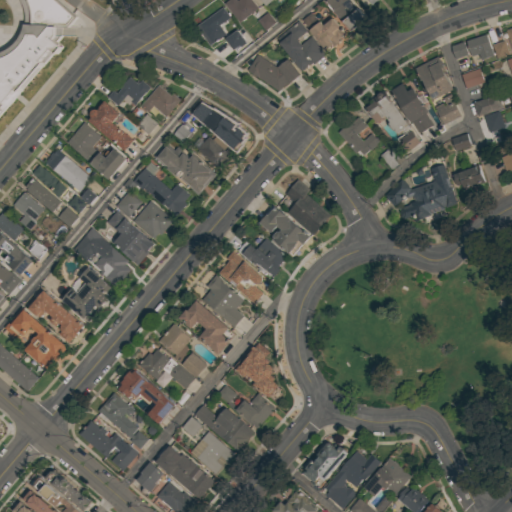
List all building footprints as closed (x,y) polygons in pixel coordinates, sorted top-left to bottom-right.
[(0,113),(55,52),(64,48),(60,40),(63,37),(59,34),(56,27),(70,21),(75,15),(58,0),(28,0),(37,21),(34,23),(22,36),(12,47),(4,51),(0,55),(0,113)] [(259,6),(253,0),(229,0),(225,3),(242,22),(259,6)] [(324,0),(349,0),(365,19),(349,31),(324,0)] [(375,0),(365,9),(357,0),(375,0)] [(195,26),(222,7),(230,17),(219,25),(225,34),(209,46),(195,26)] [(259,20),(267,29),(276,21),(268,12),(259,20)] [(310,13),(318,22),(319,21),(323,25),(332,18),(344,33),(338,39),(340,42),(333,47),(332,47),(326,51),(301,20),(310,13)] [(297,20),(306,31),(297,39),(301,44),(310,36),(325,54),(312,65),(311,64),(302,71),(275,39),(297,20)] [(237,29),(246,42),(240,47),(239,45),(233,50),(225,39),(237,29)] [(481,54),(482,58),(493,56),(490,35),(469,38),(472,55),(481,54)] [(494,44),(497,57),(510,54),(506,40),(494,44)] [(452,45),(456,58),(469,55),(466,41),(452,45)] [(256,54),(276,68),(286,59),(299,75),(289,83),(288,82),(277,91),(246,71),(256,54)] [(431,99),(453,91),(440,57),(419,66),(431,99)] [(485,82),(480,68),(462,74),(467,88),(485,82)] [(106,97),(112,91),(116,94),(120,89),(118,87),(128,76),(135,82),(136,81),(139,83),(141,80),(150,88),(134,106),(129,102),(131,100),(126,96),(124,98),(117,106),(106,97)] [(390,90),(402,82),(407,90),(412,87),(428,112),(425,114),(433,125),(418,134),(390,90)] [(181,100),(159,84),(142,106),(150,112),(154,106),(168,117),(181,100)] [(408,151),(421,143),(388,91),(366,105),(376,121),(386,116),(408,151)] [(445,125),(463,115),(451,94),(444,98),(446,102),(436,107),(445,125)] [(474,103),(479,116),(503,107),(499,94),(474,103)] [(132,140),(122,152),(87,121),(90,117),(89,115),(89,113),(90,111),(92,109),(95,109),(96,110),(104,101),(119,114),(112,123),(132,140)] [(197,113),(207,117),(211,105),(201,102),(197,113)] [(505,127),(500,110),(485,115),(490,131),(505,127)] [(139,125),(150,133),(159,123),(148,114),(139,125)] [(359,133),(368,127),(360,116),(340,129),(360,157),(381,143),(373,132),(363,140),(359,133)] [(233,146),(244,133),(225,117),(214,131),(233,146)] [(84,122),(100,137),(96,142),(98,146),(94,151),(98,154),(100,152),(106,158),(114,149),(126,160),(108,180),(106,178),(66,142),(84,122)] [(175,133),(184,141),(194,130),(185,122),(175,133)] [(199,149),(219,167),(234,151),(214,133),(199,149)] [(472,146),(468,133),(452,138),(457,151),(472,146)] [(152,157),(163,145),(179,158),(183,153),(189,158),(192,155),(215,175),(198,196),(152,157)] [(57,150),(90,178),(79,193),(44,163),(50,156),(49,156),(52,152),(53,154),(57,150)] [(500,157),(511,151),(511,169),(505,171),(500,157)] [(69,188),(41,164),(33,173),(61,197),(69,188)] [(384,197),(401,180),(410,190),(433,182),(429,169),(442,164),(451,188),(452,193),(455,204),(445,208),(444,210),(423,218),(415,212),(400,218),(384,197)] [(464,188),(484,183),(480,166),(454,172),(457,184),(463,182),(464,188)] [(144,168),(170,191),(176,184),(189,195),(183,202),(186,204),(175,216),(142,188),(141,189),(132,182),(144,168)] [(53,212),(62,202),(36,179),(27,189),(53,212)] [(284,194),(297,179),(309,189),(305,194),(330,215),(314,234),(312,236),(286,213),(294,203),(284,194)] [(117,206),(131,217),(142,201),(128,191),(117,206)] [(44,209),(34,221),(36,223),(29,231),(18,222),(23,216),(11,206),(23,192),(44,209)] [(156,239),(174,221),(153,200),(135,219),(156,239)] [(308,234),(310,236),(302,244),(299,241),(289,254),(273,239),(273,235),(276,231),(279,232),(281,229),(276,225),(270,231),(259,222),(266,214),(267,214),(275,205),(308,234)] [(78,216),(67,207),(60,217),(71,226),(78,216)] [(116,211),(154,244),(137,265),(112,244),(120,234),(106,222),(116,211)] [(9,228),(19,235),(24,229),(14,222),(9,228)] [(91,228),(103,239),(102,240),(127,261),(124,265),(130,270),(115,287),(99,273),(101,271),(94,265),(100,257),(96,253),(93,256),(92,255),(86,261),(85,262),(72,251),(91,228)] [(0,231),(33,261),(20,277),(14,272),(14,273),(0,260),(0,231)] [(237,249),(245,240),(255,249),(265,238),(287,257),(278,266),(280,268),(273,277),(259,264),(258,265),(250,258),(248,261),(236,250),(237,249)] [(31,250),(41,258),(48,248),(38,241),(31,250)] [(232,251),(260,274),(261,275),(261,276),(261,277),(261,278),(261,279),(261,280),(261,281),(260,282),(259,283),(258,284),(257,284),(256,284),(255,284),(254,284),(253,284),(252,284),(251,284),(262,292),(253,304),(218,274),(229,261),(226,259),(232,251)] [(0,264),(9,272),(10,271),(21,281),(9,295),(0,286),(0,283),(2,281),(0,279),(0,264)] [(87,267),(110,287),(106,293),(110,296),(87,322),(84,319),(83,320),(61,300),(71,288),(76,293),(85,283),(78,278),(87,267)] [(214,275),(243,300),(235,309),(243,316),(233,327),(201,299),(209,290),(205,287),(214,275)] [(43,291),(84,326),(69,344),(59,335),(62,332),(61,330),(60,328),(61,327),(62,325),(60,324),(57,327),(50,321),(53,317),(47,312),(43,312),(39,317),(28,308),(43,291)] [(0,306),(1,307),(8,299),(0,292),(0,306)] [(179,319),(178,318),(185,309),(187,311),(196,300),(228,328),(222,335),(229,341),(217,355),(197,338),(205,329),(197,322),(190,329),(179,319)] [(21,307),(67,347),(48,370),(24,350),(37,335),(30,329),(19,342),(3,328),(21,307)] [(187,358),(191,353),(206,366),(196,378),(173,358),(175,356),(157,341),(172,323),(190,338),(184,345),(185,345),(185,346),(186,346),(186,347),(186,348),(187,348),(187,349),(186,350),(186,351),(185,353),(186,355),(186,356),(187,358)] [(271,373),(270,375),(274,379),(272,382),(277,385),(268,397),(252,384),(254,382),(246,374),(243,377),(232,367),(256,341),(269,352),(264,358),(269,362),(267,364),(269,364),(270,365),(271,366),(271,368),(272,369),(272,370),(272,372),(271,373)] [(0,368),(0,345),(39,378),(27,392),(0,368)] [(168,360),(169,358),(194,379),(185,389),(161,370),(154,378),(145,371),(145,368),(140,362),(149,353),(151,355),(155,349),(168,360)] [(132,369),(174,405),(161,420),(158,424),(147,415),(156,404),(152,401),(149,403),(138,394),(132,401),(118,389),(122,385),(120,383),(125,378),(124,377),(131,368),(132,369)] [(231,402),(237,392),(225,385),(220,395),(231,402)] [(133,437),(138,431),(147,439),(138,449),(129,441),(131,439),(129,438),(97,411),(113,393),(134,411),(129,417),(125,414),(123,417),(137,429),(131,435),(133,437)] [(275,405),(257,393),(251,403),(245,398),(236,411),(260,428),(275,405)] [(193,415),(201,405),(215,418),(225,408),(253,432),(236,452),(193,415)] [(203,425),(192,416),(182,428),(192,438),(203,425)] [(105,457),(80,434),(91,422),(99,429),(101,427),(107,432),(105,434),(110,439),(115,433),(121,439),(105,457)] [(191,454),(219,474),(236,451),(208,431),(191,454)] [(299,474),(325,444),(325,443),(326,443),(327,442),(328,442),(329,443),(330,443),(331,444),(337,448),(339,446),(341,447),(342,447),(343,448),(344,448),(345,448),(346,449),(346,450),(347,450),(347,451),(347,452),(348,453),(324,482),(318,477),(312,485),(299,474)] [(110,462),(126,443),(138,453),(121,472),(110,462)] [(157,461),(195,496),(211,479),(173,444),(157,461)] [(370,453),(380,461),(356,489),(347,481),(343,485),(346,488),(348,486),(356,493),(342,510),(325,495),(328,492),(324,488),(356,451),(366,459),(370,453)] [(366,488),(377,496),(384,487),(395,496),(412,474),(389,457),(366,488)] [(149,462),(163,474),(154,483),(156,485),(149,493),(136,481),(141,475),(140,473),(149,462)] [(54,472),(62,478),(62,477),(69,482),(68,483),(91,503),(83,511),(45,478),(50,472),(54,472)] [(32,487),(34,484),(33,483),(39,477),(78,511),(62,511),(66,507),(60,502),(56,508),(32,487)] [(167,482),(181,493),(182,491),(195,501),(186,511),(173,511),(155,496),(167,482)] [(400,499),(414,511),(419,511),(430,501),(413,485),(400,499)] [(56,511),(37,511),(22,499),(30,490),(56,511)] [(300,493),(316,507),(316,511),(318,511),(319,511),(273,511),(272,511),(279,503),(285,508),(287,505),(287,501),(295,491),(299,494),(300,493)] [(350,509),(353,511),(376,511),(361,497),(350,509)] [(32,511),(13,511),(12,511),(20,501),(32,511)]
